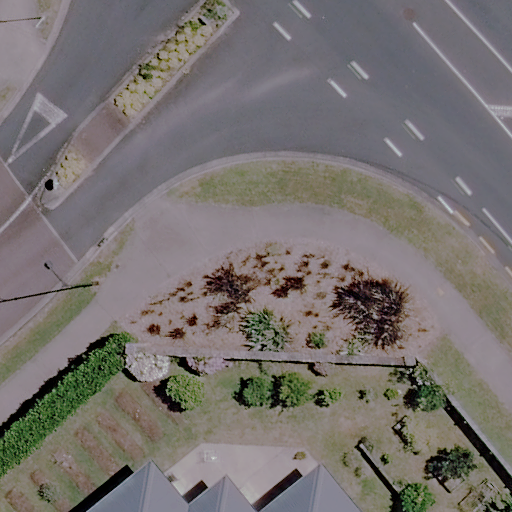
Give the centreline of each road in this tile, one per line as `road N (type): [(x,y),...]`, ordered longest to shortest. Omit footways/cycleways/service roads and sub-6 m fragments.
road 1 (residential): [(0,229),(230,0)]
road 2 (secondary): [(419,0),(511,106)]
